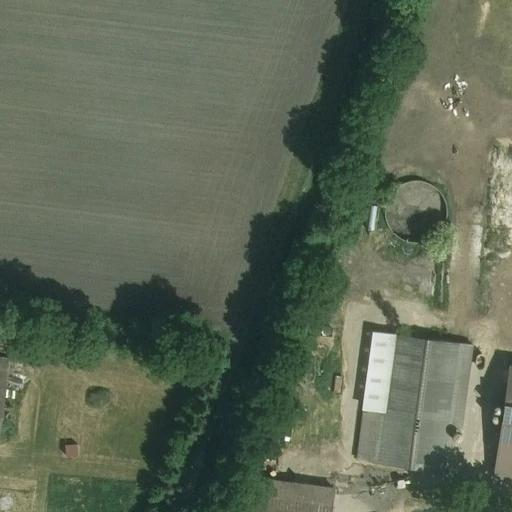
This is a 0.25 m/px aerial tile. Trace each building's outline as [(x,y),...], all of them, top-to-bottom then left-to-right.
[(299,362),(320,370),(353,287),(333,279),(299,362)] [(370,340),(353,465),(448,477),(465,352),(370,340)] [(0,355),(0,415),(9,357),(0,355)] [(511,372),(508,371),(492,485),(511,488),(511,372)] [(259,484),(256,511),(328,511),(330,491),(259,484)]
